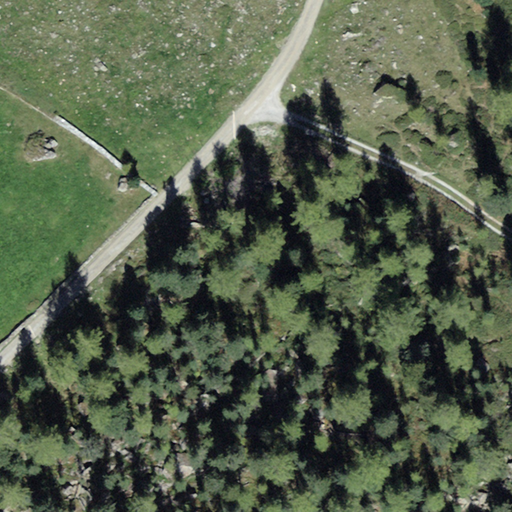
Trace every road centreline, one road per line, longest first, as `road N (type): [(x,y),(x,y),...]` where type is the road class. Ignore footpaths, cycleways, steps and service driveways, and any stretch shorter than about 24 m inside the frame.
road 1 (track): [(316,0),(260,103),(0,362)]
road 2 (track): [(511,234),(425,176),(260,103)]
